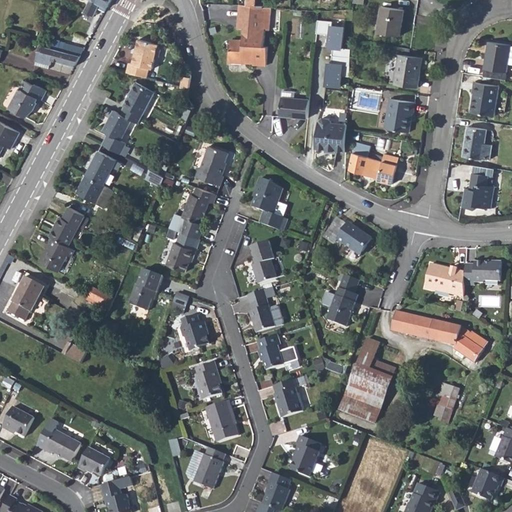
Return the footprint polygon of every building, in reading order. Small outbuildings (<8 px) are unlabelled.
[(88,0),(88,1),(83,13),(92,17),(97,9),(104,12),(110,0),(88,0)] [(236,29),(244,29),(266,31),(270,32),(271,8),(255,6),(246,5),(238,5),(236,29)] [(382,7),(379,33),(400,36),(404,10),(382,7)] [(341,78),(350,78),(351,51),(343,50),(345,29),(332,28),(332,23),(318,22),(316,35),(330,37),(329,49),(333,50),(331,65),(328,65),(326,87),(340,88),(341,78)] [(231,41),(230,61),(242,62),(242,63),(253,64),(253,66),(266,67),(268,48),(264,48),(266,31),(244,29),(243,42),(231,41)] [(130,59),(128,69),(148,74),(150,65),(154,66),(157,55),(158,56),(161,54),(163,47),(161,44),(160,44),(160,41),(140,36),(134,60),(130,59)] [(65,44),(62,52),(80,57),(84,49),(65,44)] [(488,44),(484,71),(506,74),(508,66),(511,66),(511,49),(509,49),(509,47),(488,44)] [(38,52),(36,62),(50,66),(51,61),(74,67),(80,57),(62,52),(47,48),(40,46),(38,52)] [(396,84),(403,85),(407,56),(400,55),(396,84)] [(407,56),(403,85),(419,87),(423,58),(407,56)] [(505,81),(506,74),(484,71),(483,78),(505,81)] [(180,83),(187,85),(190,75),(183,73),(180,83)] [(126,103),(122,110),(133,116),(140,119),(156,89),(137,79),(125,102),(126,103)] [(14,101),(11,106),(12,109),(27,117),(35,109),(34,109),(35,107),(38,101),(41,103),(48,90),(36,84),(35,85),(27,81),(16,100),(14,101)] [(473,95),(470,114),(495,117),(499,88),(473,84),(472,94),(473,95)] [(281,116),(308,118),(310,99),(282,97),(281,116)] [(389,98),(384,128),(409,132),(412,113),(414,113),(415,102),(389,98)] [(181,115),(186,118),(191,107),(186,105),(181,115)] [(109,131),(104,141),(121,151),(127,140),(122,137),(133,116),(122,110),(116,107),(104,128),(109,131)] [(336,151),(345,152),(347,129),(347,124),(331,123),(332,121),(329,118),(323,118),(320,120),(320,121),(318,121),(316,146),(318,149),(325,150),(336,151)] [(0,155),(6,144),(13,148),(21,132),(0,120),(0,155)] [(189,125),(186,131),(195,134),(198,128),(189,125)] [(481,160),(481,159),(483,150),(484,145),(486,130),(467,128),(462,157),(481,160)] [(199,166),(196,175),(220,184),(224,175),(222,174),(225,167),(224,166),(229,152),(209,145),(201,166),(199,166)] [(483,150),(481,159),(489,160),(491,146),(484,145),(483,150)] [(100,150),(87,173),(105,183),(117,159),(100,150)] [(353,152),(349,168),(373,175),(372,178),(393,183),(398,157),(384,154),(382,161),(353,152)] [(148,165),(144,174),(159,182),(162,173),(148,165)] [(105,183),(87,173),(77,191),(96,201),(106,184),(105,183)] [(470,190),(470,193),(490,192),(491,186),(486,186),(488,176),(472,174),(471,184),(476,184),(476,191),(470,190)] [(264,210),(260,222),(279,229),(284,217),(288,205),(277,202),(283,188),(272,181),(260,177),(255,192),(256,193),(252,206),(264,210)] [(216,194),(196,186),(193,194),(191,193),(182,216),(186,217),(181,231),(199,238),(204,224),(200,223),(208,200),(213,202),(216,194)] [(470,190),(469,190),(466,190),(463,208),(476,209),(477,206),(488,208),(490,192),(470,193),(470,190)] [(60,217),(50,236),(52,237),(69,245),(86,215),(70,206),(63,218),(60,217)] [(284,217),(279,229),(283,231),(288,219),(284,217)] [(346,225),(337,239),(351,248),(359,254),(370,237),(359,230),(355,231),(346,225)] [(174,241),(166,263),(185,270),(190,256),(193,257),(200,238),(199,238),(181,231),(180,231),(176,242),(174,241)] [(69,245),(52,237),(49,245),(50,245),(46,252),(45,252),(40,261),(59,271),(68,254),(71,256),(75,249),(69,245)] [(268,237),(250,243),(255,260),(252,262),(257,280),(275,274),(270,256),(273,255),(268,237)] [(359,254),(351,248),(346,255),(355,261),(359,254)] [(476,263),(467,262),(466,271),(465,284),(475,285),(475,281),(484,282),(486,280),(502,281),(503,261),(494,260),(492,262),(487,261),(476,260),(476,263)] [(465,284),(466,271),(458,269),(457,270),(453,269),(454,268),(453,268),(432,262),(425,286),(464,295),(465,284)] [(163,275),(143,267),(137,284),(135,283),(129,302),(147,309),(154,290),(157,291),(163,275)] [(331,308),(326,319),(345,327),(357,295),(353,294),(359,280),(343,274),(335,296),(325,293),(321,305),(331,308)] [(25,319),(26,317),(30,309),(32,310),(46,285),(26,275),(12,299),(13,300),(8,310),(25,319)] [(272,287),(263,289),(266,299),(275,296),(272,287)] [(95,288),(90,296),(110,307),(115,298),(95,288)] [(263,289),(248,294),(252,310),(249,310),(255,332),(281,323),(283,321),(278,306),(276,305),(269,307),(266,299),(263,289)] [(187,296),(176,292),(173,301),(184,305),(187,296)] [(462,327),(397,311),(392,330),(456,345),(455,349),(475,363),(484,349),(488,343),(471,331),(470,332),(462,327)] [(182,322),(180,326),(182,335),(185,337),(189,350),(199,347),(199,345),(208,343),(204,331),(206,330),(203,321),(199,322),(196,313),(181,318),(182,322)] [(277,334),(256,341),(259,349),(257,350),(259,356),(261,355),(263,360),(265,369),(297,359),(293,346),(279,351),(277,344),(280,344),(277,334)] [(69,339),(63,351),(66,353),(72,341),(69,339)] [(367,339),(358,364),(394,377),(397,368),(374,359),(380,343),(367,339)] [(72,341),(66,353),(82,361),(88,350),(72,341)] [(220,383),(218,379),(220,377),(216,360),(198,366),(200,374),(198,375),(204,398),(223,392),(220,383)] [(331,362),(329,369),(342,374),(345,367),(331,362)] [(358,364),(341,408),(377,422),(394,377),(358,364)] [(302,376),(271,386),(274,393),(273,394),(280,417),(302,411),(294,388),(305,385),(302,376)] [(438,420),(441,421),(446,407),(452,409),(460,388),(443,382),(436,401),(437,402),(433,415),(438,417),(438,420)] [(228,400),(205,407),(215,441),(237,434),(235,427),(234,425),(230,424),(230,420),(232,419),(229,408),(230,408),(228,400)] [(13,405),(2,425),(10,430),(11,428),(24,435),(34,417),(13,405)] [(446,407),(441,421),(447,423),(452,409),(446,407)] [(37,443),(45,447),(52,451),(53,449),(72,460),(82,441),(56,427),(59,420),(51,416),(37,443)] [(61,422),(58,428),(81,441),(84,435),(61,422)] [(511,430),(507,429),(495,458),(511,465),(511,430)] [(296,454),(290,469),(309,476),(319,452),(317,451),(320,444),(299,436),(296,443),(298,444),(295,453),(296,454)] [(174,439),(167,440),(171,456),(179,455),(174,439)] [(90,445),(78,467),(86,471),(87,467),(102,475),(111,457),(90,445)] [(222,453),(207,447),(204,455),(203,455),(193,480),(210,487),(220,461),(219,461),(222,453)] [(504,478),(481,469),(471,493),(492,501),(497,486),(501,487),(504,478)] [(291,481),(271,472),(268,481),(269,482),(265,491),(266,492),(262,504),(281,511),(289,490),(287,489),(291,481)] [(101,484),(103,493),(105,500),(107,500),(110,511),(131,511),(127,495),(122,496),(120,489),(132,486),(130,476),(101,484)] [(408,503),(404,511),(429,511),(433,503),(435,504),(439,493),(417,484),(410,503),(408,503)] [(458,490),(449,493),(456,511),(465,507),(458,490)] [(9,495),(0,511),(41,511),(42,511),(27,504),(26,506),(18,502),(20,500),(9,495)]
